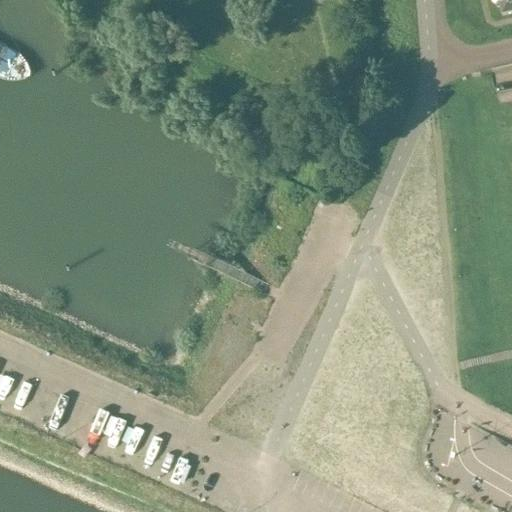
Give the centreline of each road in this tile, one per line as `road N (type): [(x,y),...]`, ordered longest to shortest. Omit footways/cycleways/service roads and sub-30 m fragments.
road 1 (residential): [(254,487),(239,458),(0,349)]
road 2 (residential): [(254,487),(366,233)]
road 3 (residential): [(511,427),(436,382),(370,261),(366,233)]
road 4 (residential): [(366,233),(424,98),(429,64)]
